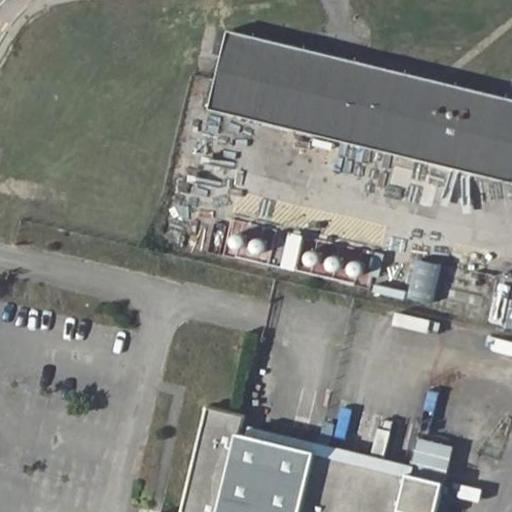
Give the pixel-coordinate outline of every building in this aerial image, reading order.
[(220,103),(511,177),(511,95),(239,31),(220,103)] [(234,248),(237,249),(239,250),(243,248),(246,244),(246,239),(245,236),(243,234),(239,233),(234,234),(230,239),(231,245),(234,248)] [(283,266),(295,268),(302,238),(291,235),(283,266)] [(266,242),(264,240),(263,239),(261,238),(256,238),(253,241),(251,243),(251,248),(253,252),(257,254),(261,254),(264,252),(266,250),(267,247),(266,242)] [(306,261),(308,264),(309,265),(313,266),(318,265),(322,260),(322,258),(321,254),(316,250),(314,250),(309,251),(306,256),(306,261)] [(328,267),(330,269),(330,270),(333,271),(338,271),(342,268),(344,264),(343,259),(341,257),(337,255),(333,255),(329,259),(327,263),(328,267)] [(359,260),(357,260),(356,260),(352,261),(350,264),(349,269),(349,271),(351,274),(354,276),(357,276),(360,276),(362,275),(365,270),(365,266),(362,262),(359,260)] [(441,511),(457,448),(419,438),(410,476),(316,452),(245,434),(250,416),(242,414),(208,405),(183,511),(441,511)]
